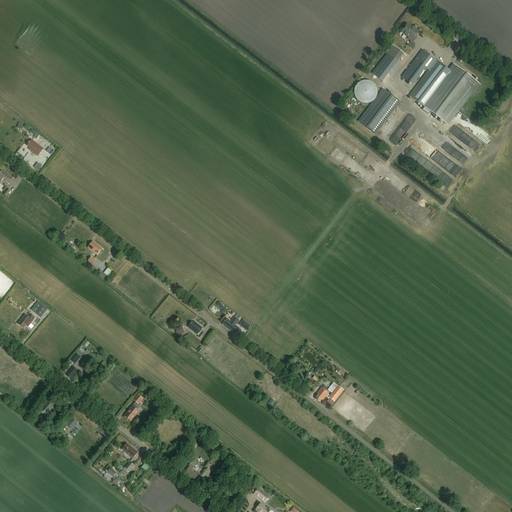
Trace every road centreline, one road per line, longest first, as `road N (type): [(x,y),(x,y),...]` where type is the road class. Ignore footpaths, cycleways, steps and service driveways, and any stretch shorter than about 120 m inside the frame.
road 1 (unclassified): [(451,511),(0,156)]
road 2 (unclassified): [(220,511),(0,330)]
road 3 (unclassified): [(511,76),(410,0)]
